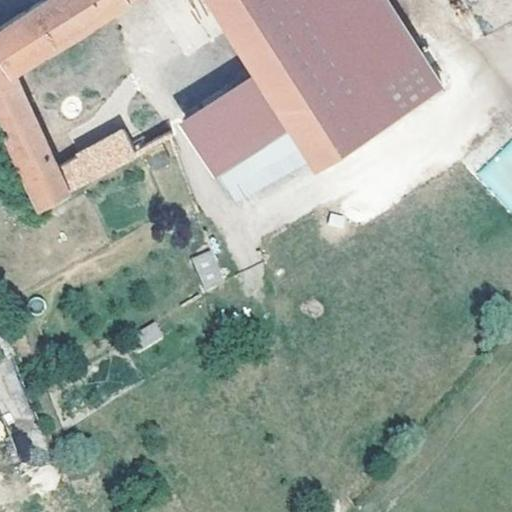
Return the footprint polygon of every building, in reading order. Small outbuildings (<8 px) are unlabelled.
[(111,11),(104,0),(39,0),(0,25),(0,55),(10,76),(13,75),(12,73),(111,11)] [(104,0),(111,11),(127,0),(104,0)] [(511,0),(466,0),(479,30),(511,16),(511,0)] [(428,45),(441,65),(460,52),(449,33),(428,45)] [(60,169),(13,75),(10,76),(0,55),(0,117),(18,153),(13,156),(17,165),(22,162),(43,206),(71,191),(60,169)] [(304,155),(287,126),(212,169),(230,198),(304,155)] [(136,145),(140,158),(175,148),(170,134),(136,145)] [(136,153),(130,139),(74,170),(82,184),(136,153)] [(511,214),(511,140),(474,177),(511,214)] [(82,184),(74,170),(71,164),(60,169),(71,191),(82,184)] [(209,295),(226,285),(217,262),(199,272),(209,295)] [(133,334),(141,349),(163,337),(155,322),(133,334)]
